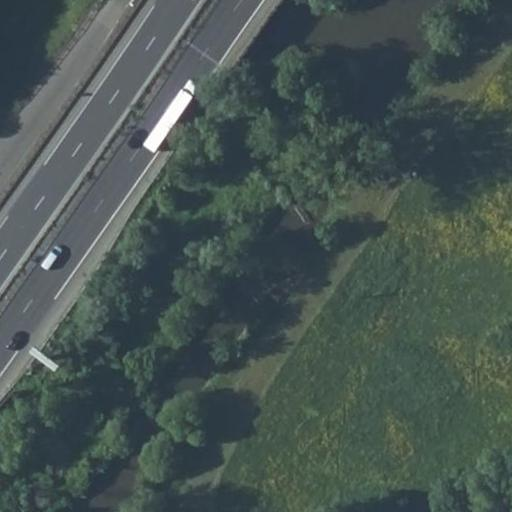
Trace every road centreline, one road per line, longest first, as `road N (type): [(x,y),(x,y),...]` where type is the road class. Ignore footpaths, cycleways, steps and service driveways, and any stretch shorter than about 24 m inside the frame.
road 1 (trunk): [(0,344),(244,0)]
road 2 (trunk): [(182,0),(0,258)]
